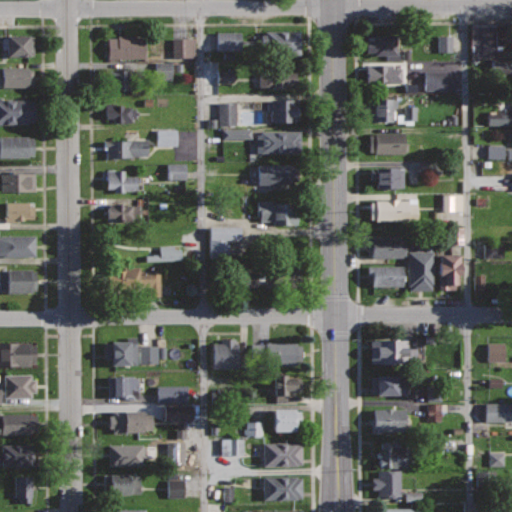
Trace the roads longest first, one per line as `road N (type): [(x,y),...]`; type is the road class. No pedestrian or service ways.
road 1 (secondary): [(331,0),(337,511)]
road 2 (residential): [(511,5),(0,10)]
road 3 (residential): [(67,0),(72,511)]
road 4 (residential): [(511,315),(0,318)]
